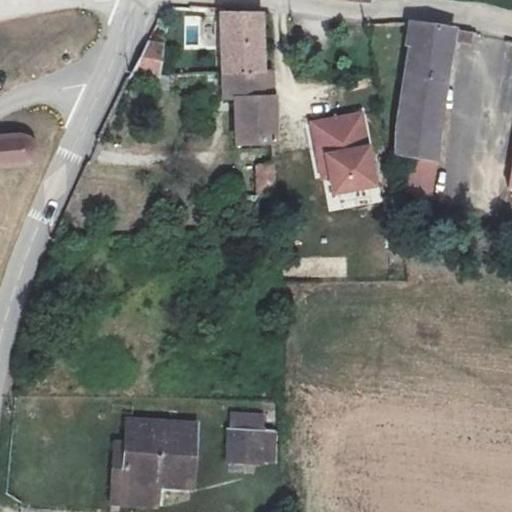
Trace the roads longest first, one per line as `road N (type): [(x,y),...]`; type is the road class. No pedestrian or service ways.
road 1 (tertiary): [(0,342),(98,90)]
road 2 (unclassified): [(261,0),(343,12),(426,5),(511,23)]
